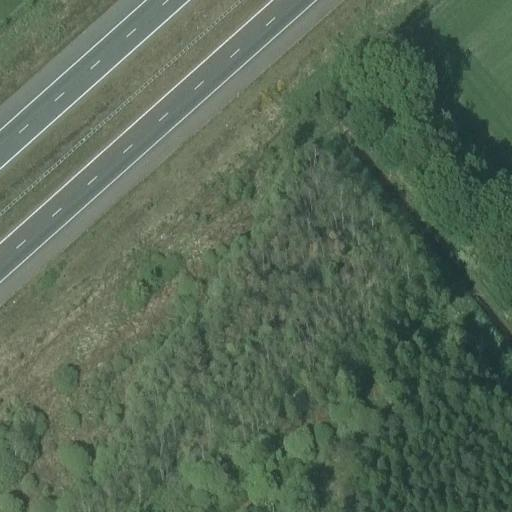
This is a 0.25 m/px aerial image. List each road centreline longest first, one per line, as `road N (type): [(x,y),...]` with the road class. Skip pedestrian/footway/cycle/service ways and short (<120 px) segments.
road 1 (motorway): [(0,264),(297,0)]
road 2 (motorway): [(166,0),(0,148)]
